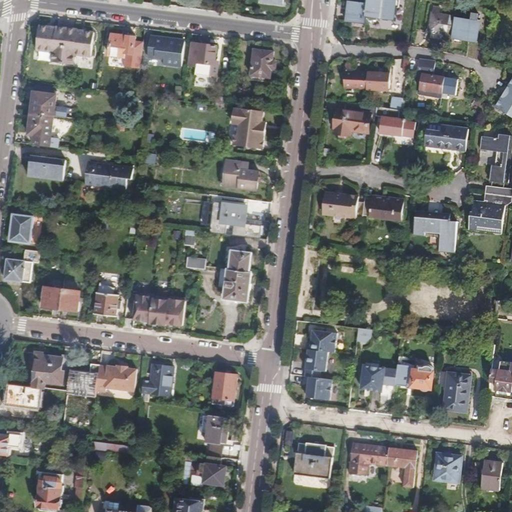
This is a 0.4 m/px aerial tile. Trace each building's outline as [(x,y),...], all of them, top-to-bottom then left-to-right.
[(350,3),(348,23),(367,25),(368,17),(396,20),(398,0),(369,0),(369,5),(350,3)] [(453,35),(455,19),(437,17),(438,9),(431,8),(428,32),(453,35)] [(469,21),(455,19),(453,35),(473,37),(476,13),(470,13),(469,21)] [(59,36),(59,27),(58,27),(57,28),(41,26),(38,51),(55,52),(53,63),(64,64),(67,37),(59,36)] [(77,30),(59,27),(59,36),(67,37),(76,38),(77,30)] [(76,38),(67,37),(64,64),(75,65),(76,55),(92,57),(95,33),(79,31),(79,30),(77,30),(76,38)] [(113,35),(110,56),(126,57),(126,53),(134,54),(136,37),(113,35)] [(153,37),(151,57),(167,60),(166,65),(185,67),(188,41),(153,37)] [(192,43),(189,66),(195,67),(198,67),(199,63),(205,64),(204,67),(213,68),(213,65),(215,66),(215,64),(218,46),(192,43)] [(255,50),(251,80),(268,82),(269,78),(272,78),(273,70),(274,71),(277,69),(278,62),(275,59),(274,59),(274,52),(255,50)] [(435,64),(419,61),(416,75),(422,75),(419,95),(442,98),(443,93),(445,79),(433,77),(435,64)] [(198,67),(195,67),(195,73),(217,76),(219,65),(215,64),(215,66),(213,65),(213,68),(204,67),(205,64),(199,63),(198,67)] [(344,88),(368,90),(369,72),(353,71),(353,65),(345,65),(344,88)] [(369,72),(368,90),(389,91),(390,67),(383,67),(383,72),(369,72)] [(511,75),(492,107),(511,119),(511,75)] [(459,81),(445,79),(443,93),(457,95),(459,81)] [(35,93),(32,114),(57,117),(60,93),(45,91),(44,93),(35,93)] [(391,94),(388,110),(400,112),(403,96),(391,94)] [(218,97),(217,106),(228,107),(229,98),(218,97)] [(378,109),(347,104),(346,111),(338,110),(335,129),(336,130),(336,135),(352,137),(353,132),(370,134),(372,115),(377,115),(378,109)] [(59,106),(59,116),(68,116),(69,107),(59,106)] [(264,122),(265,111),(236,108),(235,113),(234,124),(240,125),(239,136),(236,135),(235,142),(234,145),(264,149),(266,131),(262,131),(264,122)] [(377,115),(376,117),(383,118),(381,133),(396,135),(414,137),(416,121),(400,119),(400,112),(388,110),(378,109),(377,115)] [(234,124),(235,113),(232,113),(229,134),(232,138),(232,142),(235,142),(236,135),(239,136),(240,125),(234,124)] [(57,117),(32,114),(30,135),(39,136),(38,146),(63,149),(63,142),(54,141),(57,117)] [(427,130),(426,146),(466,150),(469,129),(442,126),(441,132),(427,130)] [(213,142),(214,131),(181,129),(180,140),(213,142)] [(121,132),(118,152),(131,154),(134,134),(121,132)] [(493,164),(491,181),(509,183),(511,161),(511,135),(501,134),(500,139),(483,137),(481,150),(498,152),(496,165),(493,164)] [(414,137),(396,135),(395,144),(413,146),(414,137)] [(148,154),(146,164),(156,165),(157,155),(148,154)] [(33,156),(31,176),(66,180),(69,161),(33,156)] [(229,161),(226,186),(258,190),(260,171),(249,170),(250,164),(229,161)] [(89,164),(87,183),(128,188),(129,184),(132,184),(134,169),(89,164)] [(511,189),(487,186),(486,194),(511,196),(511,189)] [(324,214),(364,219),(364,215),(365,203),(359,202),(360,197),(327,193),(324,214)] [(507,204),(511,199),(511,196),(486,194),(486,202),(507,204)] [(365,203),(364,215),(403,219),(405,201),(373,197),(373,202),(365,201),(365,203)] [(244,226),(247,204),(214,200),(210,233),(226,235),(227,223),(234,224),(233,235),(261,239),(263,228),(244,226)] [(507,204),(486,202),(476,201),(475,212),(473,212),(471,231),(503,234),(507,204)] [(419,211),(417,234),(443,237),(441,252),(457,253),(460,222),(452,221),(453,215),(419,211)] [(15,215),(11,241),(31,244),(34,217),(15,215)] [(115,229),(116,221),(101,219),(100,227),(115,229)] [(187,236),(186,244),(195,245),(196,237),(187,236)] [(42,252),(26,250),(25,261),(9,259),(7,279),(32,282),(34,262),(40,263),(42,252)] [(234,251),(232,269),(251,272),(253,253),(234,251)] [(206,268),(207,260),(190,258),(189,266),(206,268)] [(250,302),(253,272),(251,272),(232,269),(229,269),(227,289),(234,289),(232,299),(250,302)] [(45,307),(62,309),(65,288),(48,286),(45,307)] [(65,288),(62,309),(80,311),(83,291),(65,288)] [(99,296),(97,316),(118,319),(121,298),(117,298),(118,292),(102,290),(99,296)] [(156,294),(139,292),(135,320),(151,322),(151,323),(168,326),(168,324),(185,326),(188,298),(172,296),(172,298),(155,296),(156,294)] [(360,328),(347,326),(345,346),(357,348),(359,336),(360,328)] [(371,338),(372,330),(360,328),(359,336),(371,338)] [(302,379),(301,390),(322,393),(330,333),(309,330),(307,342),(314,343),(309,379),(302,379)] [(451,353),(453,339),(445,338),(443,352),(451,353)] [(69,386),(73,356),(63,355),(63,358),(40,355),(35,387),(46,389),(47,383),(69,386)] [(511,363),(505,362),(501,362),(500,370),(498,370),(497,383),(496,390),(511,391),(511,363)] [(153,373),(146,372),(142,402),(150,403),(151,394),(171,397),(175,367),(155,364),(153,373)] [(366,365),(363,388),(383,390),(386,368),(366,365)] [(101,367),(98,391),(108,392),(108,389),(136,392),(139,370),(130,369),(131,367),(119,366),(119,367),(110,366),(110,368),(101,367)] [(406,368),(405,377),(413,378),(412,386),(432,388),(435,371),(406,368)] [(77,372),(75,387),(83,388),(85,373),(77,372)] [(218,373),(214,403),(234,406),(238,375),(218,373)] [(446,392),(444,409),(468,412),(471,387),(468,386),(469,378),(448,376),(448,377),(440,376),(439,391),(446,392)] [(211,416),(208,441),(227,443),(230,419),(211,416)] [(0,454),(8,456),(22,457),(26,434),(13,433),(13,437),(0,435),(0,454)] [(137,448),(92,442),(91,450),(136,456),(137,448)] [(308,442),(307,454),(327,456),(328,445),(308,442)] [(386,465),(388,447),(354,443),(350,479),(360,481),(362,462),(386,465)] [(418,451),(388,447),(386,465),(406,467),(404,485),(414,487),(418,451)] [(299,453),(296,474),(332,478),(334,457),(327,456),(307,454),(299,453)] [(439,453),(435,479),(459,482),(462,456),(439,453)] [(486,461),(483,488),(501,490),(505,463),(486,461)] [(206,464),(203,483),(224,486),(226,466),(206,464)] [(75,499),(85,500),(89,466),(77,465),(74,480),(72,480),(71,489),(76,490),(75,499)] [(44,472),(39,507),(42,511),(52,511),(59,511),(60,508),(62,508),(63,500),(62,500),(62,495),(64,495),(65,487),(64,486),(65,475),(44,472)] [(171,508),(173,491),(165,490),(163,507),(171,508)] [(205,495),(185,492),(184,500),(189,500),(189,497),(205,499),(205,495)] [(189,500),(184,500),(177,499),(176,510),(180,510),(179,511),(204,511),(205,510),(203,509),(205,499),(189,497),(189,500)]
